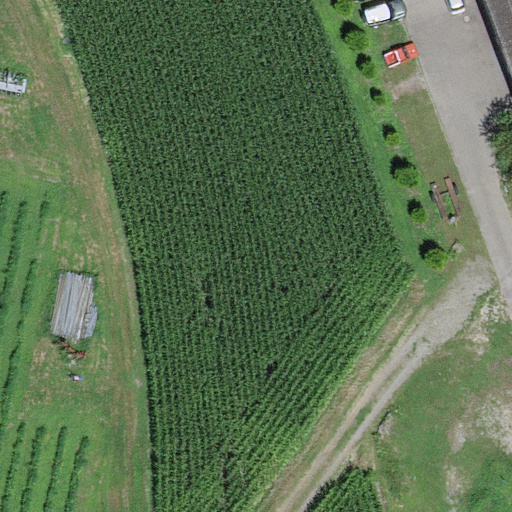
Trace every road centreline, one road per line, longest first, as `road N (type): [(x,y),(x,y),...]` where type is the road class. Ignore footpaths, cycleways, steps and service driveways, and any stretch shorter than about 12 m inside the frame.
road 1 (track): [(8,0),(86,200),(137,386),(129,511)]
road 2 (residential): [(511,259),(418,0)]
